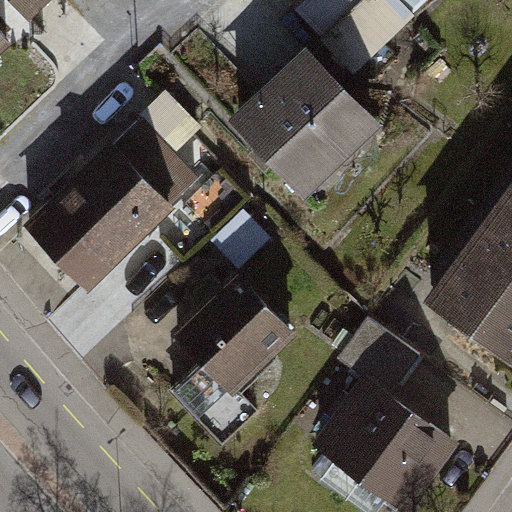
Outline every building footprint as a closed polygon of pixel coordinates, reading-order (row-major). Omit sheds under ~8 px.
[(2,0),(13,12),(27,0),(2,0)] [(303,0),(297,7),(355,72),(427,0),(303,0)] [(0,67),(18,52),(0,32),(0,67)] [(384,122),(306,40),(228,114),(306,196),(384,122)] [(23,220),(90,287),(175,205),(171,200),(201,175),(143,114),(115,140),(111,135),(23,220)] [(511,356),(511,172),(423,293),(511,356)] [(237,267),(171,324),(202,357),(169,388),(224,445),(260,409),(239,385),(294,332),(237,267)] [(312,439),(409,511),(459,438),(395,390),(422,353),(369,313),(340,356),(362,373),(312,439)]
